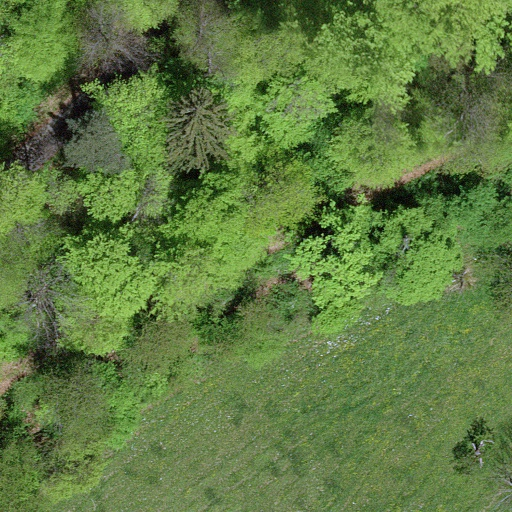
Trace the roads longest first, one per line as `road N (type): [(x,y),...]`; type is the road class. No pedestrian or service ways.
road 1 (track): [(0,382),(511,115)]
road 2 (track): [(199,0),(0,186)]
